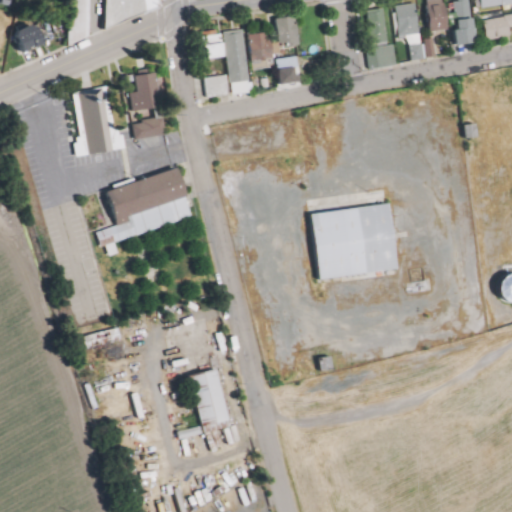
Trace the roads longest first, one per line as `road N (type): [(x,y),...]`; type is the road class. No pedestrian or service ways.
road 1 (track): [(359,158),(399,149),(428,291),(287,320),(258,178),(359,158)]
road 2 (residential): [(175,16),(188,120),(290,511)]
road 3 (residential): [(511,54),(188,120)]
road 4 (tertiary): [(175,16),(0,92)]
